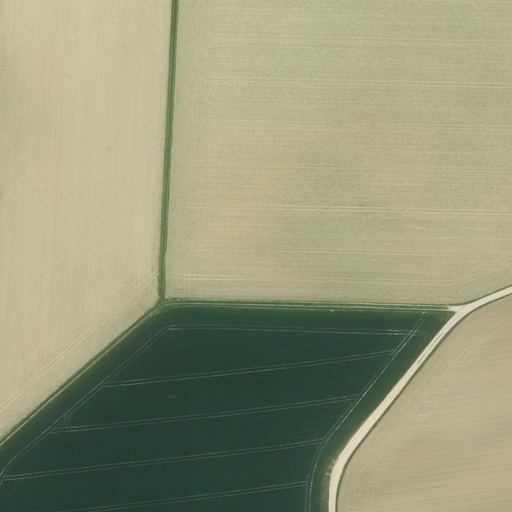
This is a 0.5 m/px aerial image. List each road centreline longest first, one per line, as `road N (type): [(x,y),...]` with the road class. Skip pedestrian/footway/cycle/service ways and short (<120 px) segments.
road 1 (track): [(462,308),(163,305),(0,442)]
road 2 (track): [(169,0),(163,305)]
road 3 (track): [(462,308),(345,453),(331,511)]
